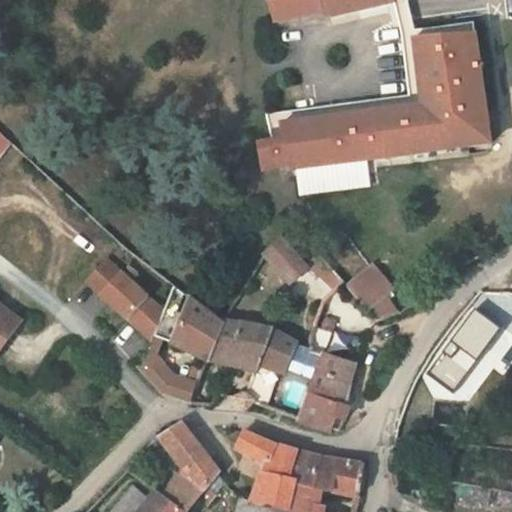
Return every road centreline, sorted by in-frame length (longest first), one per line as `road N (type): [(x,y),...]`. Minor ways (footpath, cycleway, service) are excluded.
road 1 (unclassified): [(511,259),(479,275),(436,321),(405,370),(380,440)]
road 2 (residential): [(380,440),(319,441),(240,413),(157,413)]
road 3 (residential): [(157,413),(94,342),(0,270)]
road 4 (residential): [(157,413),(60,511)]
